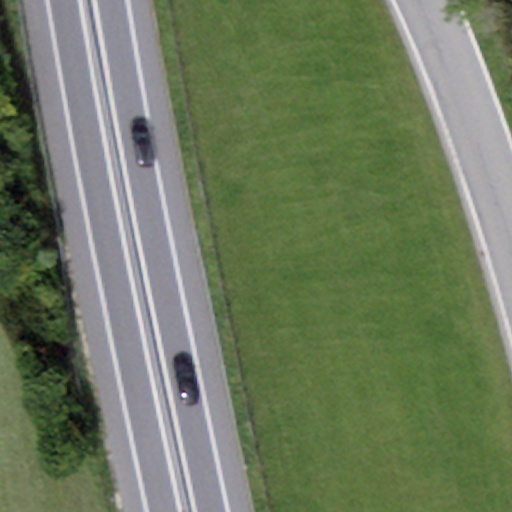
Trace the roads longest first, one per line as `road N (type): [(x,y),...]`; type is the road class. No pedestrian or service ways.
road 1 (trunk): [(211,511),(111,0)]
road 2 (trunk): [(62,0),(161,511)]
road 3 (tertiary): [(511,238),(433,0)]
